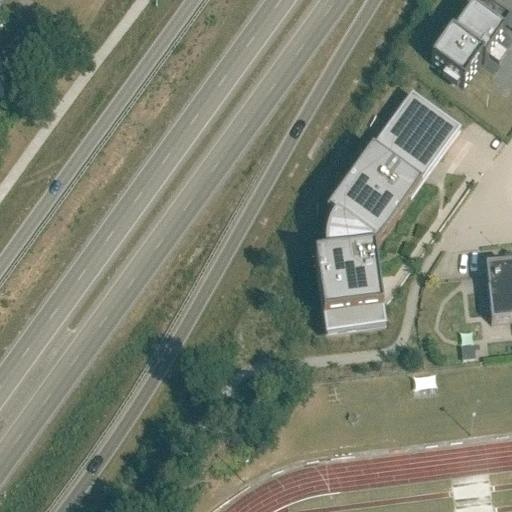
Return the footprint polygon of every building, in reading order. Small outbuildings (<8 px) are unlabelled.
[(461,25),(463,27),(453,40),(451,39),(433,63),(434,63),(431,67),(435,69),(434,70),(444,77),(441,82),(456,92),(459,88),(463,90),(481,65),(483,67),(489,60),(498,67),(499,66),(497,64),(504,53),(497,48),(501,43),(500,42),(503,39),(499,36),(500,36),(486,26),(489,21),(473,9),(461,25)] [(511,33),(511,16),(510,15),(502,26),(511,33)] [(323,260),(324,265),(313,266),(322,326),(325,345),(385,337),(382,318),(373,258),(372,258),(373,254),(374,255),(460,136),(411,101),(325,219),(334,226),(331,230),(328,235),(326,239),(325,244),(324,249),(323,254),(323,260)] [(511,270),(485,274),(486,278),(485,279),(490,328),(511,325),(511,270)] [(462,352),(463,363),(475,362),(474,351),(462,352)]
